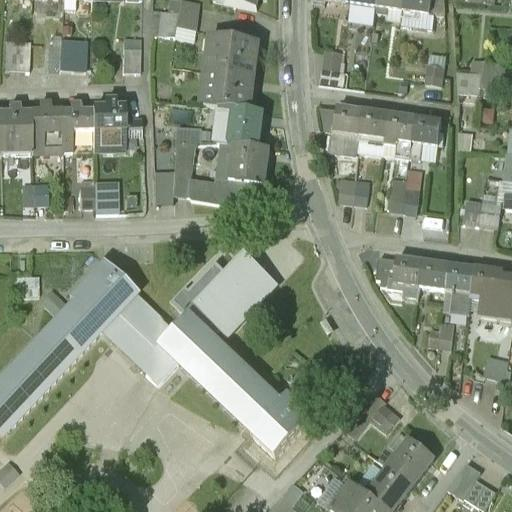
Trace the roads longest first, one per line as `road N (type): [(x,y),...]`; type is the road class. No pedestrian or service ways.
road 1 (residential): [(0,237),(233,227),(315,211)]
road 2 (residential): [(473,439),(400,360),(328,241)]
road 3 (residential): [(511,266),(328,241)]
road 4 (residential): [(295,90),(452,110)]
road 5 (residential): [(0,94),(145,90)]
road 6 (residential): [(315,211),(295,90)]
